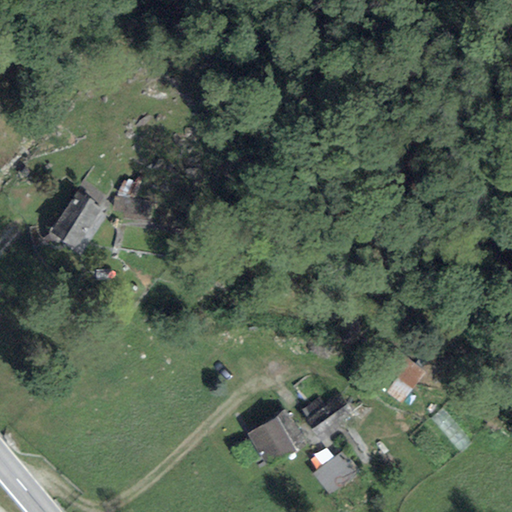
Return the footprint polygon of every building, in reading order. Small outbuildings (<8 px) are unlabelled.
[(77,192),(48,231),(73,248),(101,209),(77,192)] [(149,203),(114,197),(112,212),(147,217),(149,203)] [(424,373),(392,349),(368,381),(400,405),(424,373)] [(352,417),(337,396),(324,405),(319,397),(301,409),(308,418),(304,421),(318,440),(352,417)] [(306,443),(283,410),(247,435),(269,468),(306,443)] [(318,478),(334,497),(361,475),(345,456),(318,478)]
